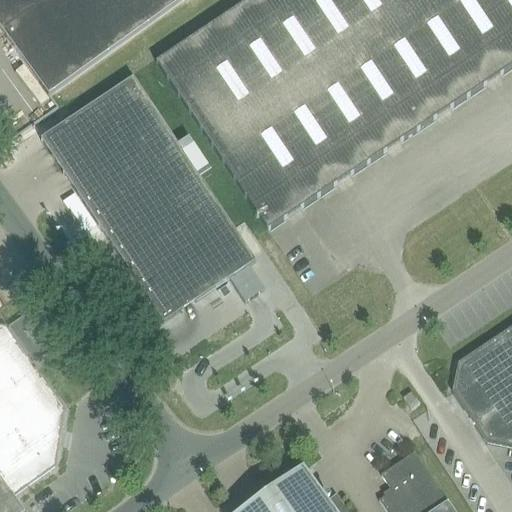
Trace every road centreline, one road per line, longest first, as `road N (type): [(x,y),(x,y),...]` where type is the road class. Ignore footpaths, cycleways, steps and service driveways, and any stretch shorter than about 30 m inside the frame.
road 1 (unclassified): [(191,470),(511,255)]
road 2 (unclassified): [(191,470),(0,203)]
